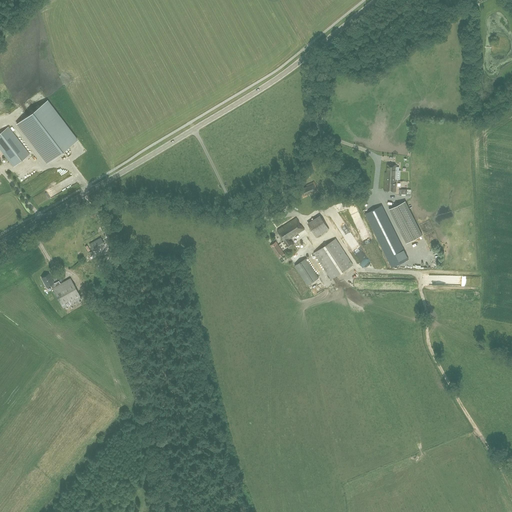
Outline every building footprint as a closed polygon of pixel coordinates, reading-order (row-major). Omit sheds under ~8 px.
[(46,101),(16,124),(46,163),(76,140),(46,101)] [(0,149),(13,166),(29,154),(8,127),(0,132),(0,149)] [(396,191),(397,165),(387,164),(387,173),(385,172),(384,190),(396,191)] [(319,191),(314,181),(306,185),(307,187),(304,188),(304,186),(298,189),(303,198),(308,196),(307,194),(310,193),(311,195),(319,191)] [(406,243),(422,235),(405,201),(389,209),(406,243)] [(382,205),(365,213),(392,268),(409,259),(382,205)] [(349,227),(342,213),(332,217),(335,222),(337,221),(342,231),(349,227)] [(316,237),(329,229),(320,215),(307,223),(316,237)] [(358,230),(365,227),(361,217),(357,219),(355,215),(353,216),(358,230)] [(300,225),(298,222),(299,222),(296,218),(277,230),(289,248),(294,245),(291,241),(290,242),(288,239),(304,229),(301,225),(300,225)] [(351,245),(353,244),(352,242),(355,240),(351,234),(346,238),(351,245)] [(93,250),(104,243),(100,237),(89,244),(93,250)] [(331,279),(353,265),(335,238),(314,253),(331,279)] [(281,262),(287,259),(276,241),(270,245),(281,262)] [(372,261),(379,258),(372,242),(365,245),(372,261)] [(307,285),(319,277),(306,258),(295,265),(307,285)] [(54,283),(53,283),(49,273),(41,277),(46,286),(50,284),(52,288),(62,308),(80,299),(78,297),(80,296),(70,278),(58,284),(57,282),(54,283)]
